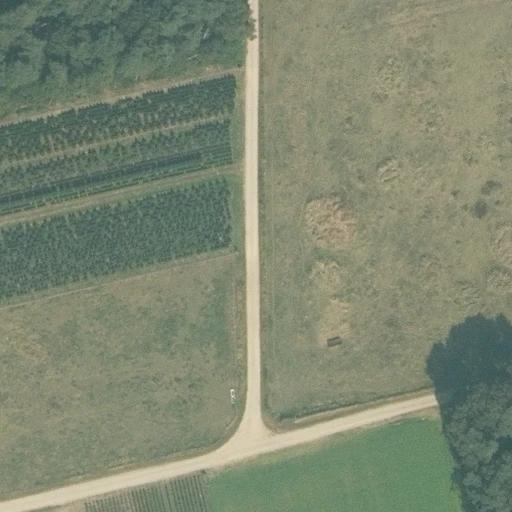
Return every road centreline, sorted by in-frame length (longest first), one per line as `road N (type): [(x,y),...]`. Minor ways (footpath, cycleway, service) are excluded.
road 1 (track): [(253,0),(254,451)]
road 2 (track): [(511,386),(254,451)]
road 3 (track): [(254,451),(2,511)]
